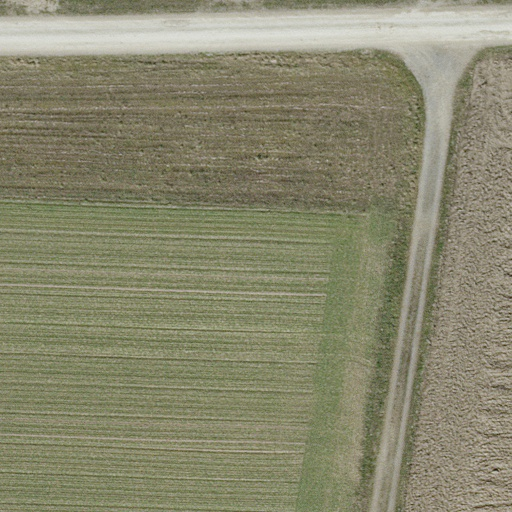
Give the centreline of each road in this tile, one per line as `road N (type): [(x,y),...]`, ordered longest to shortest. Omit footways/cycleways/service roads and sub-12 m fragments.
road 1 (track): [(511,24),(0,38)]
road 2 (track): [(387,511),(456,25)]
